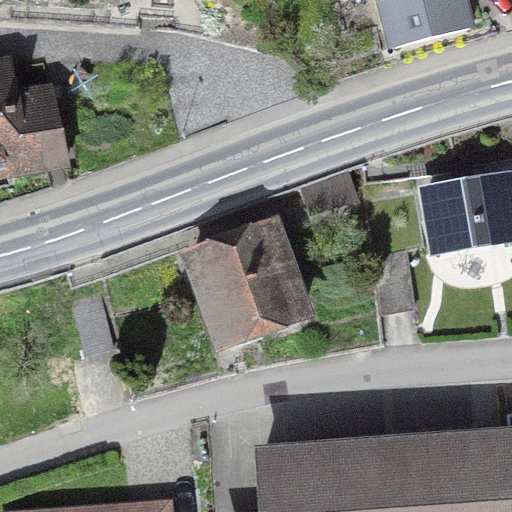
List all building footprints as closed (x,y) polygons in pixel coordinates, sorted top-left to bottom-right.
[(376,0),(390,44),(469,19),(462,0),(376,0)] [(0,61),(0,169),(62,157),(42,54),(0,61)] [(511,171),(420,192),(434,256),(511,238),(511,171)] [(189,263),(218,344),(294,317),(257,214),(223,227),(230,248),(189,263)] [(511,511),(511,445),(283,452),(284,511),(511,511)]
